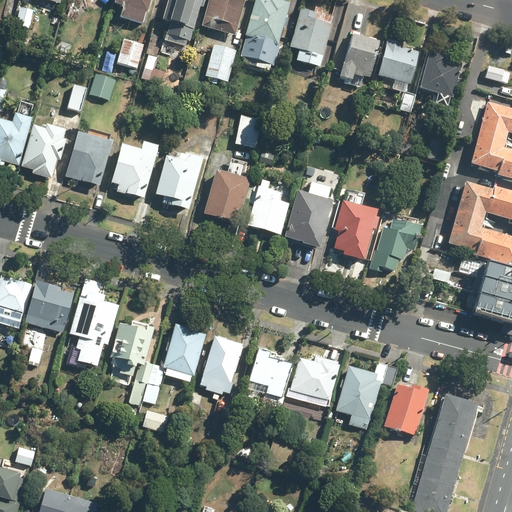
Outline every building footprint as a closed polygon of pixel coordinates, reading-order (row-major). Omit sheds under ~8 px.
[(18,0),(7,0),(3,17),(13,19),(18,0)] [(92,0),(89,0),(76,0),(76,8),(90,10),(92,0)] [(116,0),(116,3),(124,6),(121,17),(143,23),(146,12),(147,12),(150,0),(116,0)] [(169,0),(164,20),(172,23),(168,34),(165,33),(164,39),(186,46),(188,40),(191,41),(201,0),(169,0)] [(210,0),(203,26),(235,35),(244,0),(210,0)] [(256,0),(241,57),(272,66),(290,3),(277,0),(270,0),(270,1),(267,0),(256,0)] [(303,4),(291,48),(323,56),(334,17),(322,14),(323,9),(303,4)] [(34,11),(21,8),(17,26),(28,28),(28,27),(36,29),(38,19),(32,18),(34,11)] [(380,44),(352,36),(347,57),(336,54),(333,65),(343,68),(340,77),(350,80),(349,85),(361,88),(363,81),(369,82),(380,44)] [(144,45),(124,40),(117,64),(137,69),(144,45)] [(68,59),(72,44),(60,41),(56,56),(68,59)] [(402,46),(388,42),(379,76),(384,77),(381,87),(404,94),(400,111),(410,113),(415,94),(408,92),(419,54),(402,49),(402,46)] [(235,52),(214,46),(206,76),(227,82),(235,52)] [(446,57),(431,53),(421,88),(435,92),(432,104),(447,108),(450,96),(453,97),(462,66),(445,61),(446,57)] [(158,58),(149,55),(142,79),(162,84),(165,73),(155,70),(158,58)] [(510,73),(487,67),(485,78),(507,84),(510,73)] [(114,81),(96,76),(91,95),(109,100),(114,81)] [(84,90),(71,86),(64,110),(77,114),(84,90)] [(317,107),(304,104),(300,119),(313,123),(317,107)] [(508,132),(511,133),(511,110),(489,104),(472,165),(500,173),(500,175),(511,178),(511,152),(503,150),(508,132)] [(0,120),(0,161),(20,166),(32,121),(15,116),(13,124),(0,120)] [(268,124),(247,120),(241,151),(262,155),(268,124)] [(47,131),(34,128),(23,167),(33,170),(32,174),(50,179),(56,159),(60,160),(66,137),(64,137),(65,132),(48,126),(47,131)] [(118,191),(143,198),(158,147),(144,144),(142,152),(132,149),(137,129),(129,126),(113,183),(120,185),(118,191)] [(111,144),(79,134),(67,177),(100,186),(111,144)] [(309,141),(318,144),(320,137),(311,134),(309,141)] [(445,142),(433,139),(427,159),(440,162),(445,142)] [(168,153),(157,195),(174,200),(173,206),(189,210),(203,160),(189,156),(188,158),(168,153)] [(217,172),(205,214),(238,224),(251,180),(243,178),(247,164),(231,160),(227,175),(217,172)] [(254,204),(248,226),(280,235),(289,205),(279,202),(281,194),(270,191),(272,185),(263,182),(262,189),(251,186),(246,201),(254,204)] [(496,192),(467,184),(450,245),(477,252),(476,256),(511,266),(511,238),(482,230),(486,213),(511,220),(511,193),(496,189),(496,192)] [(299,192),(286,238),(305,243),(305,244),(320,248),(333,202),(318,198),(319,193),(316,192),(315,197),(299,192)] [(377,212),(344,203),(337,231),(341,232),(336,250),(346,253),(345,255),(364,260),(377,212)] [(375,251),(370,269),(382,272),(383,268),(395,272),(398,260),(403,261),(406,250),(414,252),(421,226),(412,224),(411,226),(394,221),(391,231),(383,229),(377,252),(375,251)] [(478,279),(511,288),(511,271),(483,264),(478,279)] [(450,274),(435,270),(433,280),(448,284),(450,274)] [(0,325),(2,326),(5,316),(20,320),(21,315),(25,316),(33,286),(19,282),(20,278),(10,276),(9,279),(0,276),(0,325)] [(474,295),(511,305),(511,288),(478,279),(474,295)] [(101,285),(86,281),(71,335),(80,337),(77,349),(82,351),(79,362),(97,366),(103,344),(108,345),(118,308),(103,304),(105,297),(98,295),(101,285)] [(73,293),(37,283),(26,322),(63,332),(73,293)] [(511,305),(474,295),(469,313),(511,324),(511,305)] [(142,401),(152,365),(144,364),(154,329),(133,323),(131,328),(121,325),(112,358),(115,359),(113,368),(121,370),(120,373),(132,377),(134,369),(137,370),(139,365),(140,366),(129,404),(141,406),(142,401)] [(152,365),(142,401),(155,404),(165,370),(167,371),(166,376),(189,382),(191,377),(194,377),(205,336),(192,333),(192,331),(176,327),(164,368),(152,365)] [(242,346),(215,339),(202,386),(208,387),(207,391),(220,395),(220,391),(229,394),(242,346)] [(38,367),(42,351),(32,349),(28,364),(38,367)] [(271,355),(259,352),(251,382),(248,391),(265,396),(263,404),(281,409),(293,366),(270,360),(271,355)] [(314,364),(299,360),(291,391),(292,392),(290,398),(326,408),(328,401),(330,401),(339,368),(336,367),(337,364),(316,358),(314,364)] [(381,386),(386,366),(378,364),(375,376),(349,369),(337,411),(353,415),(350,425),(366,429),(368,421),(371,422),(381,386)] [(396,369),(386,366),(381,386),(390,389),(396,369)] [(399,388),(386,427),(416,436),(429,393),(412,387),(411,392),(399,388)] [(478,406),(446,398),(432,447),(412,510),(417,511),(446,511),(464,450),(466,450),(478,406)] [(232,403),(218,400),(213,418),(227,421),(232,403)] [(148,413),(143,429),(162,434),(167,419),(148,413)] [(35,453),(19,449),(15,462),(31,466),(35,453)] [(316,467),(314,477),(325,480),(328,470),(316,467)] [(17,475),(0,470),(0,511),(17,511),(26,482),(19,480),(20,477),(16,476),(17,475)] [(215,471),(211,483),(222,486),(225,474),(215,471)] [(88,476),(86,486),(94,488),(96,478),(88,476)] [(40,511),(65,511),(70,497),(46,491),(40,511)] [(70,497),(65,511),(93,511),(95,504),(70,497)]
